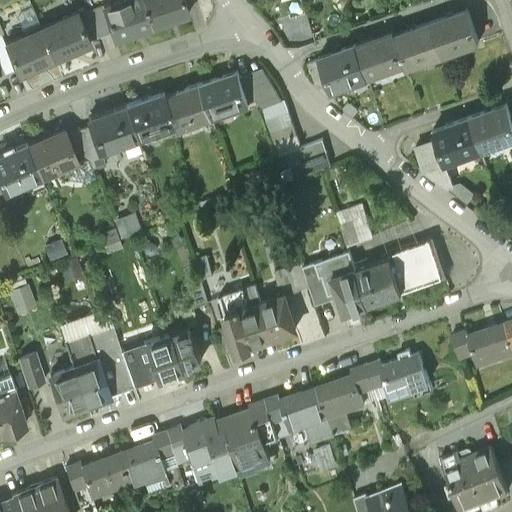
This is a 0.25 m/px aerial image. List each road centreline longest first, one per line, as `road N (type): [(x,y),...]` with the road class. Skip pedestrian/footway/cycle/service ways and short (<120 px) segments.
road 1 (residential): [(0,447),(511,268)]
road 2 (residential): [(240,22),(0,106)]
road 3 (residential): [(281,65),(454,0)]
road 4 (residential): [(369,144),(511,253)]
road 5 (residential): [(369,144),(511,87)]
